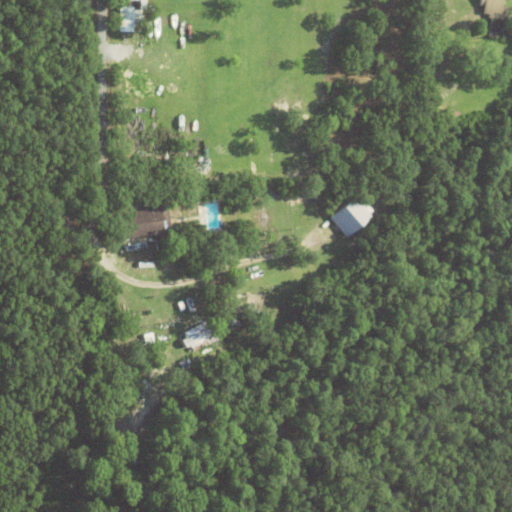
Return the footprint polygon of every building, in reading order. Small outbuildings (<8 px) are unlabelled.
[(511,42),(487,40),(489,22),(486,21),(487,19),(481,18),(482,9),(477,9),(478,0),(501,0),(500,9),(505,10),(503,27),(511,27),(511,42)] [(131,7),(117,7),(117,32),(132,32),(131,7)] [(500,71),(507,70),(508,77),(501,78),(500,71)] [(327,222),(352,200),(369,220),(344,242),(327,222)] [(155,243),(155,239),(118,242),(119,248),(106,249),(102,217),(118,216),(152,213),(151,205),(166,204),(170,242),(155,243)] [(181,336),(209,322),(212,328),(184,342),(181,336)] [(189,347),(183,350),(180,345),(212,328),(219,341),(193,355),(189,347)]
